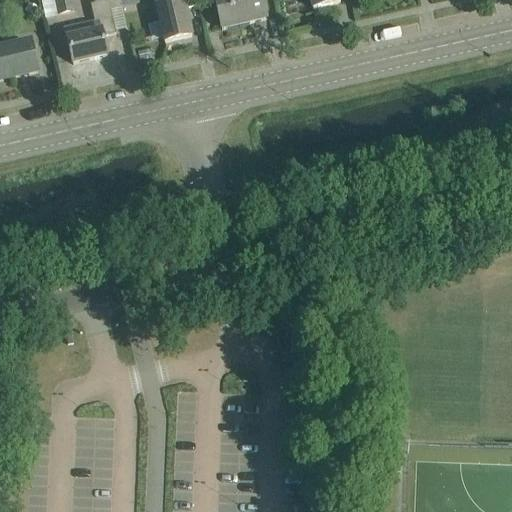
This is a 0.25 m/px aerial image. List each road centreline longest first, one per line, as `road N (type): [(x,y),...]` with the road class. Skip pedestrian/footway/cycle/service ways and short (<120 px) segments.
road 1 (secondary): [(187,102),(511,30)]
road 2 (unclassified): [(220,265),(511,202)]
road 3 (unclassified): [(0,315),(220,265)]
road 4 (secondary): [(0,145),(187,102)]
road 5 (residential): [(220,265),(187,102)]
